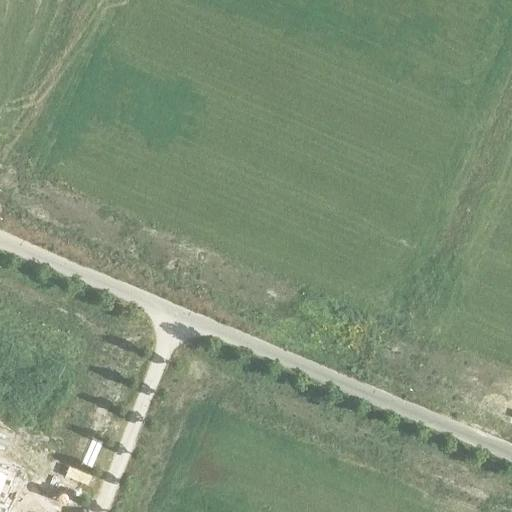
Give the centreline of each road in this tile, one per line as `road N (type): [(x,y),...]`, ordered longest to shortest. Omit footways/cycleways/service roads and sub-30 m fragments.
road 1 (residential): [(176,319),(511,458)]
road 2 (residential): [(176,319),(94,511)]
road 3 (residential): [(0,244),(176,319)]
